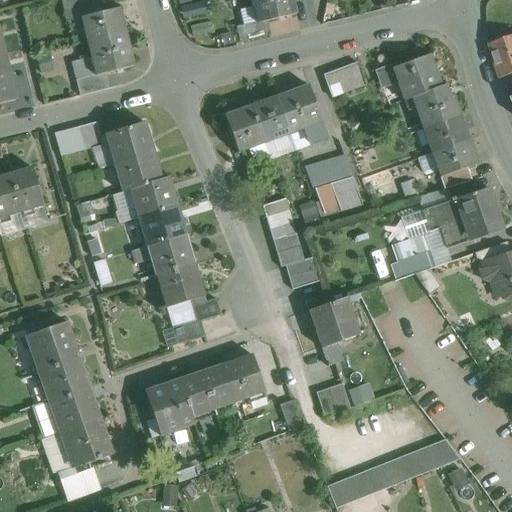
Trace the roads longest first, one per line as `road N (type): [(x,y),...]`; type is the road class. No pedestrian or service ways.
road 1 (residential): [(181,78),(276,323),(118,381)]
road 2 (residential): [(462,11),(181,78)]
road 3 (track): [(46,114),(96,290),(0,319)]
road 4 (residential): [(181,78),(0,127)]
road 5 (residential): [(511,159),(462,11)]
